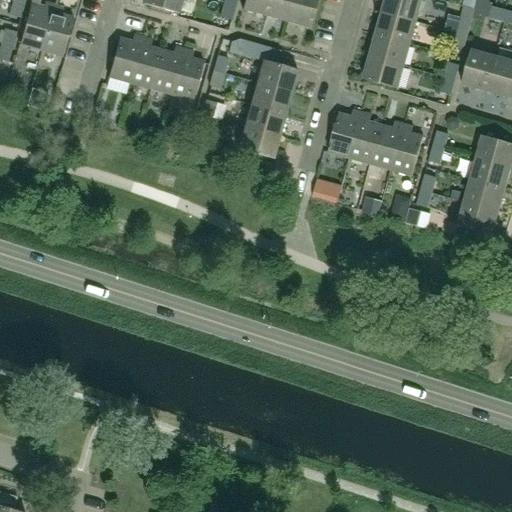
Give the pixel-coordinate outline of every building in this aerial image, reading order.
[(25,4),(13,0),(9,15),(21,18),(25,4)] [(183,0),(146,0),(145,5),(179,15),(183,0)] [(266,16),(270,0),(246,0),(244,10),(266,16)] [(288,22),(294,0),(270,0),(266,16),(288,22)] [(294,0),(288,22),(310,29),(317,0),(294,0)] [(386,0),(383,13),(417,23),(423,0),(421,0),(386,0)] [(464,0),(463,6),(464,6),(475,9),(477,0),(464,0)] [(42,51),(55,6),(45,3),(43,10),(31,7),(21,45),(42,51)] [(219,17),(231,20),(235,7),(223,3),(219,17)] [(55,6),(42,51),(63,57),(74,19),(62,15),(64,9),(55,6)] [(505,22),(508,12),(509,10),(492,6),(489,18),(505,22)] [(377,36),(411,45),(417,23),(383,13),(377,36)] [(88,33),(90,18),(79,17),(78,30),(73,29),(71,46),(87,48),(89,33),(88,33)] [(472,22),(471,22),(460,18),(456,33),(468,37),(472,22)] [(0,44),(13,47),(17,32),(5,28),(0,44)] [(464,52),(468,37),(456,33),(451,48),(464,52)] [(130,83),(143,39),(134,36),(132,43),(120,40),(110,77),(130,83)] [(411,45),(377,36),(371,57),(405,67),(411,45)] [(151,89),(162,51),(150,48),(152,41),(143,39),(130,83),(151,89)] [(263,47),(239,40),(231,43),(229,52),(259,61),(263,47)] [(13,47),(0,44),(0,45),(0,59),(8,62),(13,47)] [(162,51),(151,89),(172,95),(185,50),(176,47),(174,55),(162,51)] [(185,50),(172,95),(193,101),(204,63),(192,60),(194,53),(185,50)] [(486,91),(496,57),(473,51),(464,85),(486,91)] [(213,71),(225,75),(229,59),(217,56),(213,71)] [(405,67),(371,57),(365,80),(399,90),(405,67)] [(508,98),(511,84),(511,61),(496,57),(486,91),(508,98)] [(58,94),(76,97),(80,63),(62,60),(58,94)] [(258,84),(292,94),(298,72),(265,62),(258,84)] [(448,62),(444,78),(456,81),(461,65),(448,62)] [(225,75),(213,71),(208,85),(220,89),(225,75)] [(439,92),(452,96),(456,81),(444,78),(439,92)] [(223,80),(220,94),(241,99),(245,85),(223,80)] [(292,94),(258,84),(252,106),(286,116),(292,94)] [(32,89),(31,94),(28,104),(27,108),(42,112),(46,99),(47,93),(32,89)] [(200,114),(213,118),(217,103),(205,99),(200,114)] [(246,127),(280,137),(286,116),(252,106),(246,127)] [(350,158),(363,113),(354,111),(352,118),(340,114),(329,152),(350,158)] [(363,113),(350,158),(370,164),(381,126),(370,122),(372,116),(363,113)] [(213,118),(200,114),(196,129),(208,133),(213,118)] [(381,126),(370,164),(391,171),(405,125),(395,122),(393,129),(381,126)] [(405,125),(391,171),(412,177),(424,138),(412,134),(414,127),(405,125)] [(280,137),(246,127),(239,151),(273,160),(280,137)] [(433,147),(445,150),(449,134),(437,131),(433,147)] [(478,159),(511,168),(511,144),(484,137),(478,159)] [(445,150),(433,147),(429,160),(441,164),(445,150)] [(511,168),(478,159),(471,181),(506,191),(511,168)] [(437,178),(425,175),(420,190),(433,193),(437,178)] [(506,191),(471,181),(466,202),(500,212),(506,191)] [(329,186),(323,200),(341,207),(346,193),(329,186)] [(428,208),(433,193),(420,190),(416,205),(428,208)] [(500,212),(466,202),(459,226),(494,235),(500,212)] [(21,511),(14,510),(17,497),(0,491),(0,511),(21,511)]
